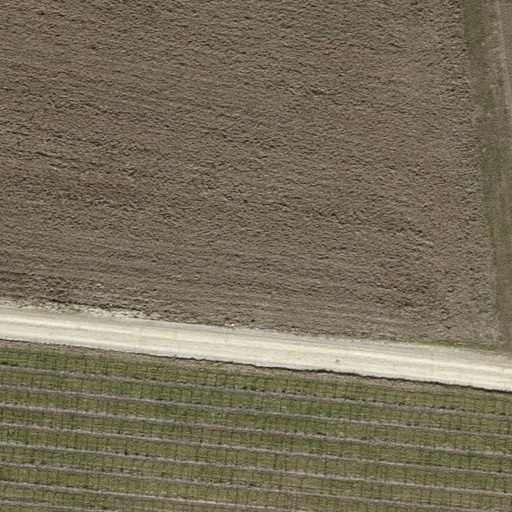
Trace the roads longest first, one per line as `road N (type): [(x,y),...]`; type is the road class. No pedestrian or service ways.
road 1 (track): [(0,318),(511,373)]
road 2 (track): [(471,0),(511,321)]
